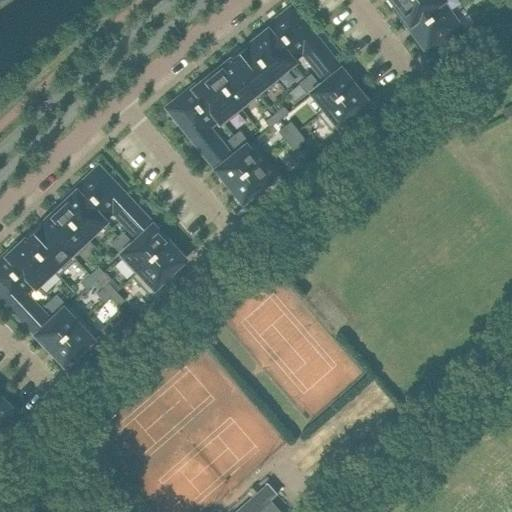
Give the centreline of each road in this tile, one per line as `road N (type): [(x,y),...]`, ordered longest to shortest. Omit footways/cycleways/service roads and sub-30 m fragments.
road 1 (residential): [(0,207),(241,0)]
road 2 (tertiary): [(0,180),(208,0)]
road 3 (tertiary): [(171,0),(0,150)]
